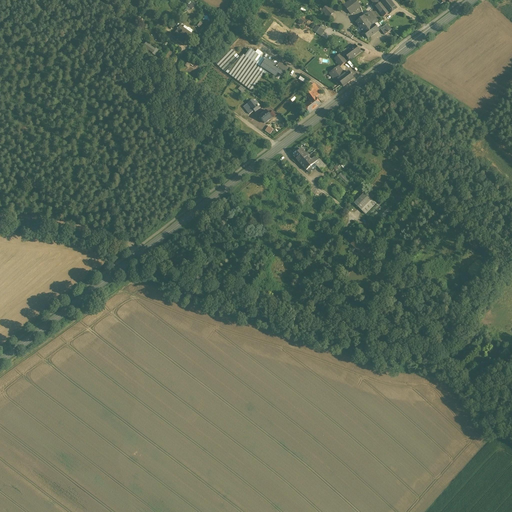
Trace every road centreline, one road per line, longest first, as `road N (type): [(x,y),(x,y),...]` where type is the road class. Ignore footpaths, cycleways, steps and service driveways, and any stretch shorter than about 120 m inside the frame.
road 1 (primary): [(0,361),(472,0)]
road 2 (track): [(135,249),(245,307),(400,361),(443,365),(482,388)]
road 3 (track): [(390,62),(466,109),(511,156)]
road 4 (track): [(393,251),(507,352)]
road 5 (track): [(0,214),(80,228),(135,249)]
road 6 (track): [(281,317),(313,264),(355,219)]
